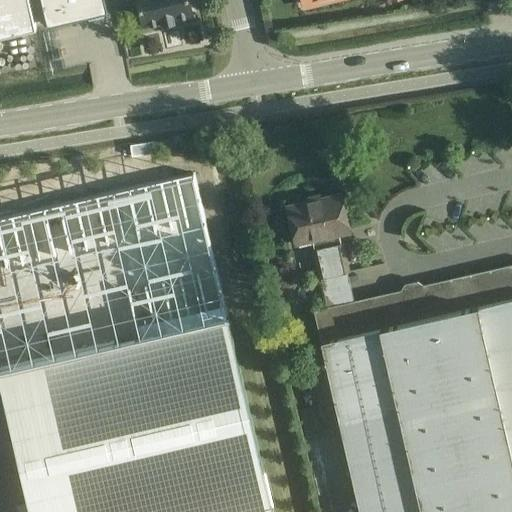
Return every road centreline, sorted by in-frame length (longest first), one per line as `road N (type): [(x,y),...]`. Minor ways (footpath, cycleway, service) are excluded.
road 1 (tertiary): [(255,84),(511,43)]
road 2 (tertiary): [(0,126),(255,84)]
